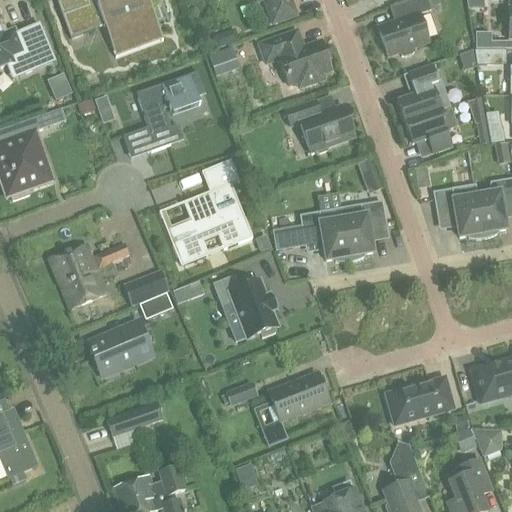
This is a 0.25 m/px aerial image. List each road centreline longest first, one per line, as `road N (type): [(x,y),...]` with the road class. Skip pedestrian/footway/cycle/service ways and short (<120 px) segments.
road 1 (residential): [(452,344),(331,0)]
road 2 (unclassified): [(101,511),(0,274)]
road 3 (residential): [(0,236),(122,188)]
